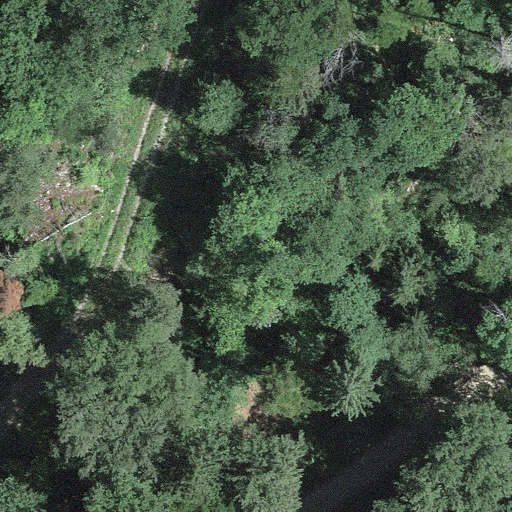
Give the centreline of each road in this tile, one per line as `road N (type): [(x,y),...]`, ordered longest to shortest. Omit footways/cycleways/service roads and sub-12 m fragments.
road 1 (track): [(16,511),(271,0)]
road 2 (track): [(511,317),(111,511)]
